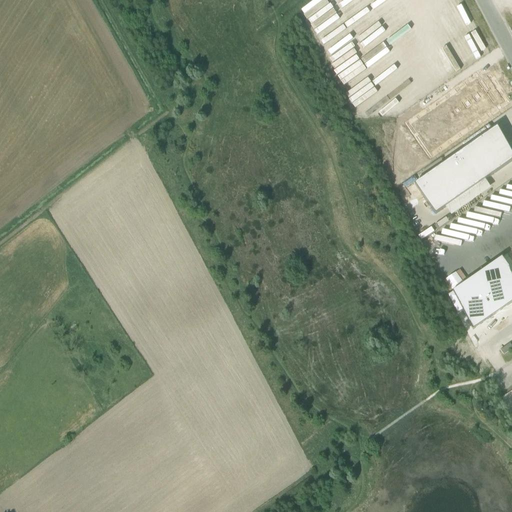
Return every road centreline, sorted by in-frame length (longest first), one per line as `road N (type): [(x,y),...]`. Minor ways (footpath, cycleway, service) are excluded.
road 1 (track): [(444,388),(397,280),(363,244),(308,107),(276,52),(271,0)]
road 2 (track): [(357,446),(349,431),(297,397),(219,264),(217,236),(198,216),(179,164),(196,120)]
road 3 (track): [(196,120),(207,92),(201,74),(160,30),(149,0)]
